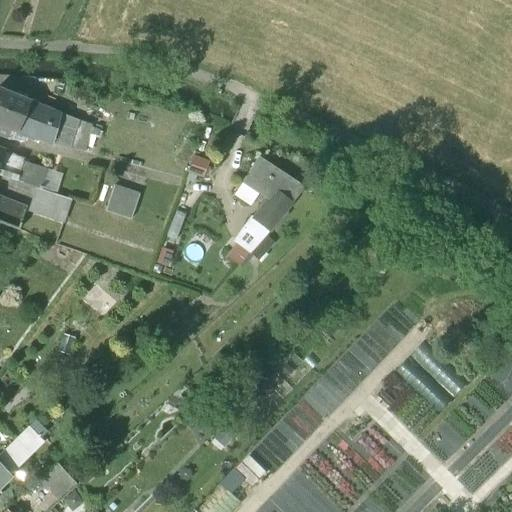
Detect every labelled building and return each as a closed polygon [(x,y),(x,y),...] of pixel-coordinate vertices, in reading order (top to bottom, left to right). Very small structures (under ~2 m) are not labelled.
[(30,102),(0,90),(0,126),(11,131),(17,134),(29,103),(30,102)] [(59,115),(29,103),(17,134),(33,140),(51,145),(57,126),(59,115)] [(75,131),(70,150),(85,154),(91,127),(77,122),(75,131)] [(11,131),(0,126),(0,137),(8,141),(11,131)] [(75,131),(57,126),(51,145),(70,150),(75,131)] [(17,134),(11,131),(8,141),(22,143),(33,140),(17,134)] [(26,160),(4,152),(0,167),(0,177),(36,189),(41,190),(47,170),(25,163),(26,160)] [(258,158),(242,183),(269,201),(285,182),(300,194),(304,188),(258,158)] [(300,194),(285,182),(269,201),(265,206),(270,209),(282,216),(300,194)] [(139,194),(114,186),(105,212),(130,220),(139,194)] [(41,190),(36,189),(29,210),(63,221),(70,200),(41,190)] [(0,223),(18,231),(26,210),(0,200),(0,223)] [(282,216),(270,209),(261,223),(270,231),(282,216)] [(247,455),(233,469),(251,485),(265,471),(247,455)] [(0,464),(0,483),(9,475),(0,464)] [(57,465),(40,480),(60,501),(77,485),(57,465)] [(222,487),(198,511),(231,511),(240,503),(222,487)] [(74,491),(65,503),(76,511),(86,499),(74,491)]
